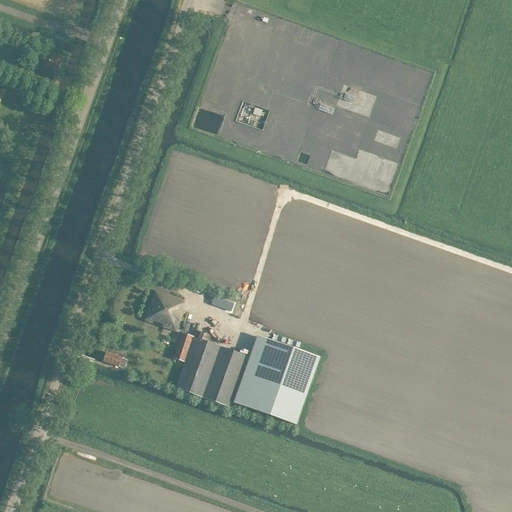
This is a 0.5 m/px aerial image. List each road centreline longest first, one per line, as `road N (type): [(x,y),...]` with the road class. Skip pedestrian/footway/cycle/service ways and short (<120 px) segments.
road 1 (track): [(511,269),(285,189),(239,330),(182,288),(102,254)]
road 2 (unclassified): [(11,511),(191,0)]
road 3 (tertiary): [(0,341),(121,0)]
